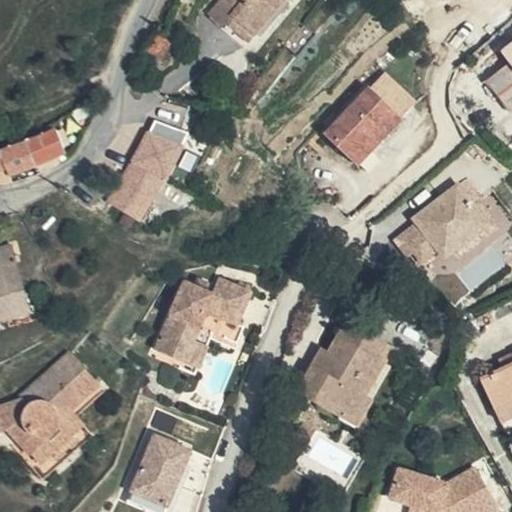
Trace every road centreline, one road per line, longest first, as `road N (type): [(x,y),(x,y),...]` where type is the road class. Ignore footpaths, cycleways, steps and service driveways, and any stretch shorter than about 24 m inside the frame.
road 1 (residential): [(212,511),(292,280),(322,221)]
road 2 (residential): [(148,0),(92,150),(72,171),(0,201)]
